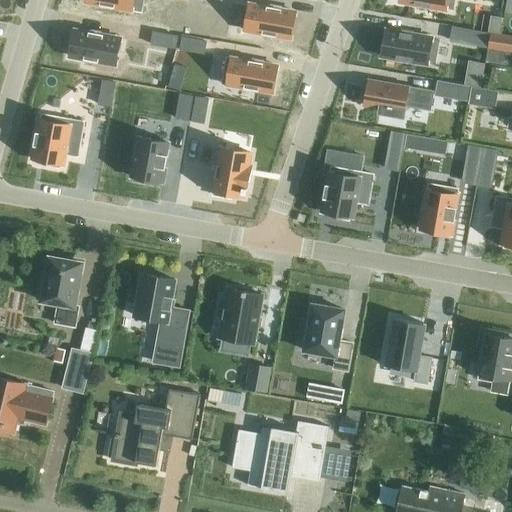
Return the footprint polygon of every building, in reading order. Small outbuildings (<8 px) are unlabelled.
[(85,0),(86,2),(141,12),(143,0),(85,0)] [(399,0),(399,2),(446,10),(446,8),(452,9),(453,0),(399,0)] [(249,4),(245,30),(291,38),(295,12),(249,4)] [(74,30),(70,56),(116,64),(120,39),(74,30)] [(386,30),(381,56),(427,64),(428,62),(434,63),(438,41),(432,40),(432,38),(386,30)] [(153,32),(151,44),(175,48),(177,36),(153,32)] [(511,37),(490,34),(486,60),(497,62),(499,50),(511,52),(511,37)] [(182,37),(180,49),(203,53),(206,41),(182,37)] [(226,57),(222,83),(273,92),(277,66),(226,57)] [(102,80),(98,104),(110,106),(114,82),(102,80)] [(363,89),(362,95),(365,98),(364,106),(379,109),(379,112),(403,116),(404,107),(428,111),(429,104),(431,92),(368,81),(367,87),(363,89)] [(466,100),(468,87),(459,85),(457,99),(466,100)] [(472,87),(469,103),(495,108),(498,91),(472,87)] [(180,94),(175,118),(188,120),(192,96),(180,94)] [(196,97),(192,121),(204,123),(208,99),(196,97)] [(33,156),(32,159),(44,161),(47,162),(46,166),(59,168),(60,164),(63,165),(65,154),(78,157),(84,122),(41,114),(38,133),(37,132),(33,156)] [(138,138),(131,177),(150,180),(162,182),(163,179),(167,155),(166,155),(168,143),(138,138)] [(220,148),(212,196),(231,199),(232,195),(242,197),(243,192),(246,193),(251,166),(248,166),(250,152),(220,148)] [(326,183),(320,210),(336,213),(334,216),(347,218),(348,214),(351,215),(353,200),(367,203),(372,174),(330,166),(327,183),(326,183)] [(428,184),(420,229),(439,233),(451,235),(452,231),(456,208),(454,208),(458,189),(428,184)] [(511,198),(496,196),(490,226),(504,228),(501,243),(504,244),(504,246),(511,248),(511,198)] [(78,306),(74,306),(82,263),(48,257),(41,301),(58,304),(55,323),(75,326),(78,306)] [(178,278),(145,272),(136,315),(163,319),(160,336),(174,339),(170,363),(182,365),(190,308),(172,305),(178,278)] [(220,298),(217,316),(222,317),(219,338),(253,343),(262,295),(227,289),(226,299),(220,298)] [(312,304),(303,351),(336,356),(334,368),(348,371),(353,343),(339,341),(344,310),(312,304)] [(394,319),(385,366),(415,371),(414,381),(427,383),(431,358),(420,356),(425,324),(394,319)] [(86,328),(81,348),(93,351),(98,331),(86,328)] [(486,335),(478,379),(509,384),(511,367),(511,343),(505,342),(505,338),(486,335)] [(62,387),(82,392),(92,353),(72,349),(62,387)] [(249,364),(245,388),(265,392),(269,368),(249,364)] [(0,429),(13,433),(17,417),(45,424),(52,399),(52,398),(53,392),(26,384),(4,379),(0,377),(0,429)] [(191,439),(200,394),(168,388),(165,409),(137,404),(135,415),(120,412),(115,440),(111,439),(108,454),(113,455),(112,460),(136,464),(136,462),(156,466),(162,434),(191,439)] [(287,489),(292,461),(321,466),(329,426),(298,421),(296,433),(262,427),(260,433),(238,429),(232,463),(250,466),(248,482),(287,489)] [(491,448),(511,453),(511,437),(449,424),(447,432),(493,443),(491,448)] [(465,486),(478,489),(482,473),(468,470),(465,486)] [(431,487),(430,493),(404,487),(397,511),(460,511),(464,495),(431,487)]
